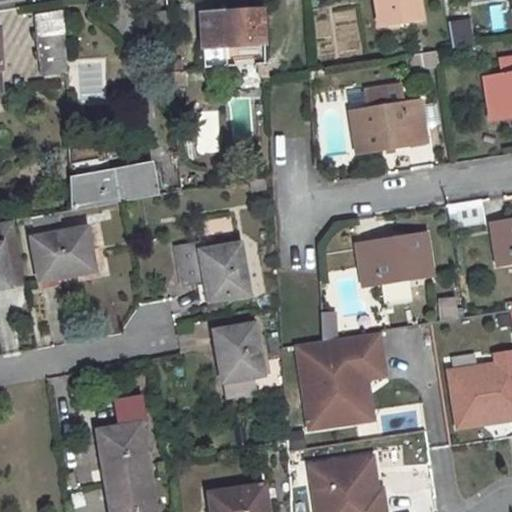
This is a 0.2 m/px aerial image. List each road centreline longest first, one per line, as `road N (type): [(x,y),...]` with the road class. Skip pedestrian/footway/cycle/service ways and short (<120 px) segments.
road 1 (residential): [(289,204),(511,171)]
road 2 (residential): [(0,368),(158,339)]
